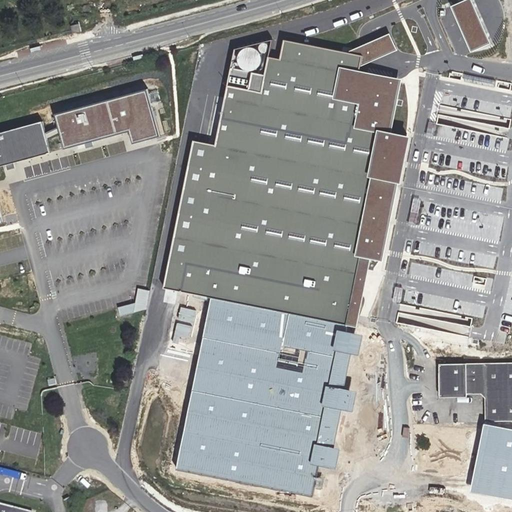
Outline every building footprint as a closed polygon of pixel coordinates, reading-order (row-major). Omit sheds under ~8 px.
[(471,0),(465,0),(450,7),(470,53),(491,44),(471,0)] [(78,24),(71,25),(72,33),(80,31),(78,24)] [(389,33),(348,51),(362,54),(361,64),(397,49),(389,33)] [(218,145),(195,139),(167,285),(210,295),(342,321),(345,322),(361,256),(354,251),(379,133),(355,127),(358,104),(334,97),(343,68),(360,70),(361,64),(362,54),(348,51),(284,39),(282,59),(270,55),(263,91),(232,85),(218,145)] [(392,129),(402,75),(360,70),(343,68),(334,97),(358,104),(355,127),(379,133),(380,127),(392,129)] [(149,91),(52,111),(60,148),(78,145),(79,149),(103,144),(101,136),(126,131),(128,141),(158,135),(149,91)] [(0,162),(52,149),(43,118),(0,129),(0,218),(3,218),(0,207),(0,162)] [(403,180),(413,134),(392,129),(380,127),(379,133),(354,251),(361,256),(345,322),(360,324),(373,258),(385,260),(397,181),(403,180)] [(134,311),(144,307),(148,288),(139,286),(134,311)] [(342,321),(210,295),(175,468),(313,496),(320,464),(340,468),(345,446),(336,444),(343,409),(354,411),(358,393),(345,386),(352,352),(363,354),(367,332),(340,326),(342,321)] [(511,428),(485,423),(472,491),(511,498),(511,428)]
